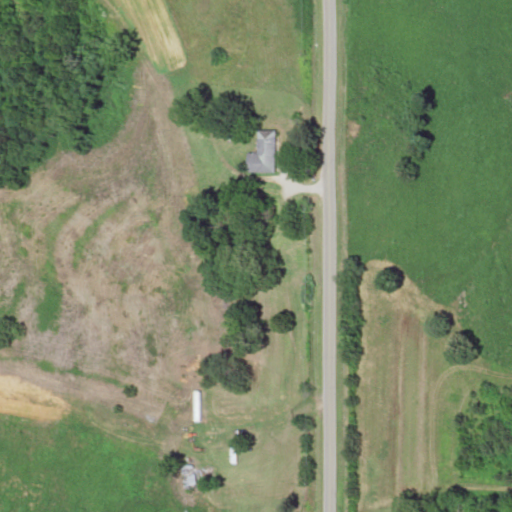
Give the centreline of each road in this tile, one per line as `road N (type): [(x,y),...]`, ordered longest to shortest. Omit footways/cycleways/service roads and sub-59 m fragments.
road 1 (tertiary): [(282,511),(290,0)]
road 2 (residential): [(283,287),(39,207),(0,115)]
